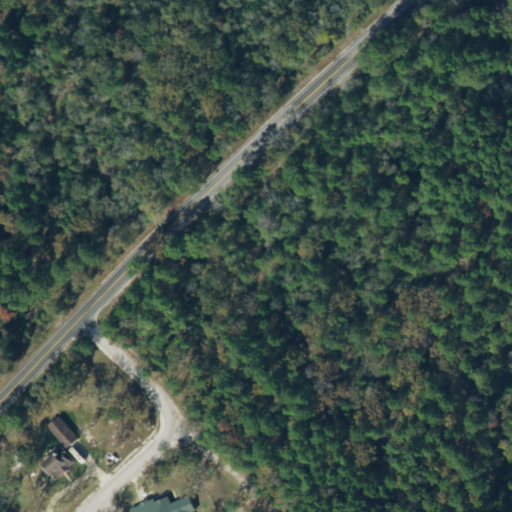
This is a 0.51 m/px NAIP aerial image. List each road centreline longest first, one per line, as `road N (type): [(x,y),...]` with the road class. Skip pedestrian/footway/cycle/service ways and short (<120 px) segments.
road 1 (secondary): [(0,398),(414,0)]
road 2 (residential): [(89,511),(158,444),(168,418),(159,391),(80,318)]
